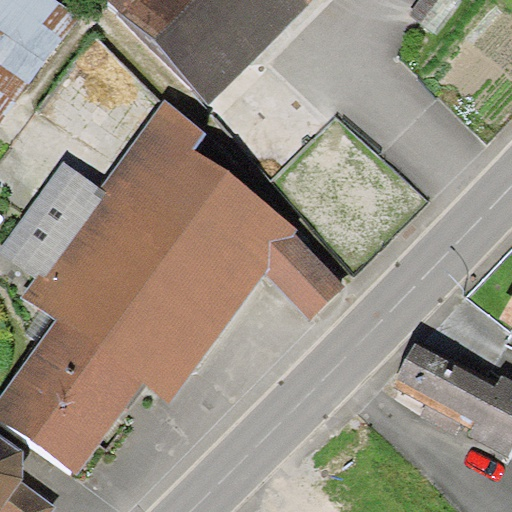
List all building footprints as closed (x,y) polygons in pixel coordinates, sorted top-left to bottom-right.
[(115,0),(111,7),(120,16),(135,0),(115,0)] [(194,89),(282,0),(135,0),(120,16),(194,89)] [(100,208),(56,268),(46,283),(33,301),(58,318),(143,377),(240,244),(266,266),(295,239),(266,209),(194,159),(206,143),(172,110),(100,208)] [(43,260),(56,268),(100,208),(65,182),(21,242),(42,261),(43,260)] [(342,292),(295,239),(266,266),(316,317),(342,292)] [(43,282),(46,283),(56,268),(43,260),(42,261),(33,272),(44,280),(43,282)] [(37,369),(0,420),(0,421),(72,473),(115,415),(143,377),(58,318),(27,362),(37,369)] [(402,388),(483,430),(505,388),(423,349),(411,372),(402,388)] [(511,391),(505,388),(483,430),(511,445),(511,391)] [(0,511),(52,511),(54,510),(21,485),(22,460),(0,444),(0,511)] [(272,511),(297,511),(286,500),(272,511)]
